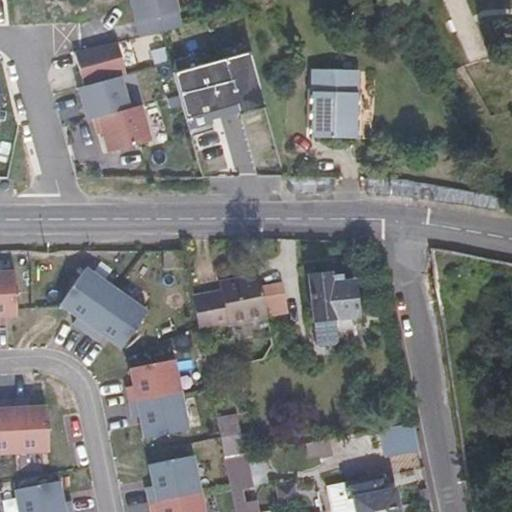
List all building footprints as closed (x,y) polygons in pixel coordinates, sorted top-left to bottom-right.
[(126,0),(132,21),(177,9),(174,0),(126,0)] [(101,151),(148,141),(140,102),(128,104),(115,41),(70,51),(84,118),(93,116),(101,151)] [(314,70),(312,137),(354,138),(356,71),(314,70)] [(182,251),(163,251),(163,267),(182,267),(182,251)] [(73,323),(86,332),(117,290),(86,267),(60,303),(78,316),(73,323)] [(15,270),(0,270),(0,315),(17,315),(15,270)] [(309,276),(313,321),(358,316),(354,280),(333,282),(332,273),(309,276)] [(221,290),(193,295),(200,330),(267,317),(259,274),(219,281),(221,290)] [(117,290),(86,332),(99,342),(104,335),(122,347),(148,312),(117,290)] [(126,387),(129,403),(181,394),(174,360),(131,368),(134,386),(126,387)] [(181,394),(129,403),(132,418),(140,417),(144,438),(188,430),(181,394)] [(0,452),(14,452),(12,399),(0,400),(0,452)] [(12,399),(14,452),(48,451),(46,406),(28,407),(28,399),(12,399)] [(216,418),(220,437),(241,433),(237,414),(216,418)] [(420,449),(414,422),(378,429),(382,446),(394,444),(396,453),(420,449)] [(384,456),(396,453),(394,444),(382,446),(384,456)] [(246,454),(224,459),(229,485),(235,511),(246,511),(242,488),(253,486),(246,454)] [(145,488),(148,504),(199,492),(192,456),(149,465),(153,486),(145,488)] [(354,496),(357,511),(368,511),(398,506),(395,488),(385,490),(382,476),(345,483),(347,498),(354,496)] [(18,511),(72,511),(70,501),(62,503),(58,481),(14,490),(18,511)] [(331,511),(357,511),(354,496),(347,498),(345,483),(327,487),(331,511)] [(203,511),(199,492),(148,504),(149,511),(203,511)]
